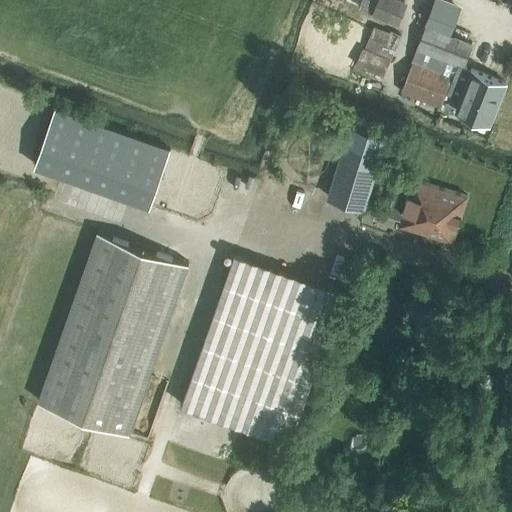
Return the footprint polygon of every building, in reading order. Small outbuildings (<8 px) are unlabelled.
[(342,0),(341,3),(395,25),(404,0),(342,0)] [(448,0),(434,0),(425,24),(427,25),(450,34),(462,5),(448,0)] [(427,25),(408,75),(460,95),(455,109),(489,121),(504,81),(472,69),(468,81),(460,79),(465,66),(463,66),(472,43),(450,34),(427,25)] [(363,47),(356,64),(384,75),(400,37),(374,26),(365,48),(363,47)] [(169,145),(54,104),(34,162),(148,203),(169,145)] [(350,124),(327,198),(366,210),(388,136),(350,124)] [(453,242),(468,196),(414,179),(414,180),(401,176),(388,215),(401,220),(400,225),(453,242)] [(189,261),(98,229),(39,398),(130,430),(189,261)] [(181,404),(291,443),(344,291),(235,252),(181,404)]
